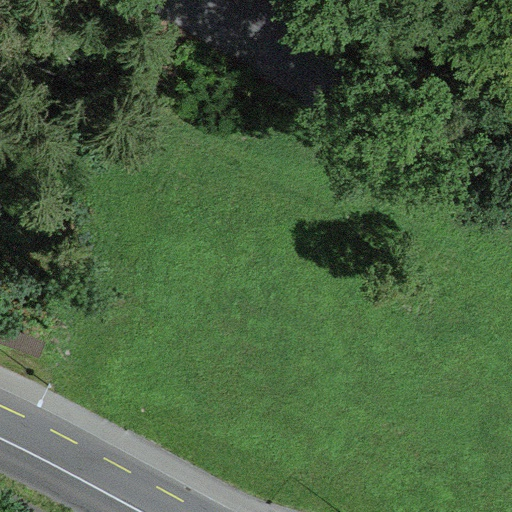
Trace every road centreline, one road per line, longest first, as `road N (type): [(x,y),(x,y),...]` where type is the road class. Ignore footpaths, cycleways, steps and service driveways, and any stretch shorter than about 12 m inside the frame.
road 1 (residential): [(511,176),(227,0)]
road 2 (tertiary): [(139,511),(0,435)]
